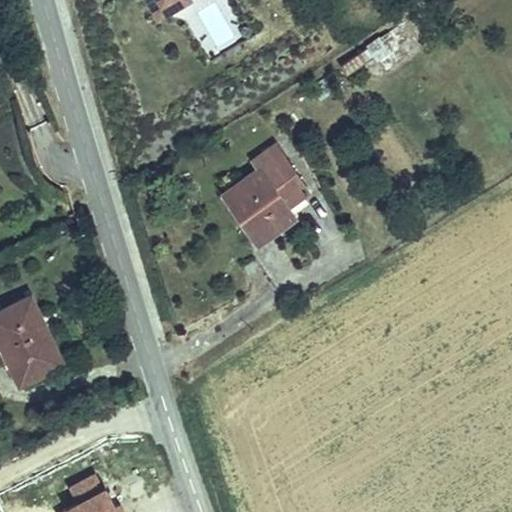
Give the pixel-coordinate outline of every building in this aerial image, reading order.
[(388,33),(365,47),(375,62),(398,48),(388,33)] [(294,39),(108,134),(125,167),(311,72),(294,39)] [(285,200),(276,186),(267,172),(291,157),(268,119),(244,134),(251,145),(213,169),(247,222),(285,200)] [(276,186),(300,170),(291,157),(267,172),(276,186)] [(62,367),(30,298),(0,311),(0,323),(10,345),(0,349),(0,354),(16,388),(62,367)] [(78,511),(107,511),(119,506),(111,491),(107,493),(101,482),(92,463),(89,464),(81,449),(58,462),(66,476),(56,482),(71,511),(72,511),(78,509),(78,511)] [(107,493),(111,491),(105,480),(101,482),(107,493)] [(59,511),(71,511),(56,482),(46,487),(59,511)]
